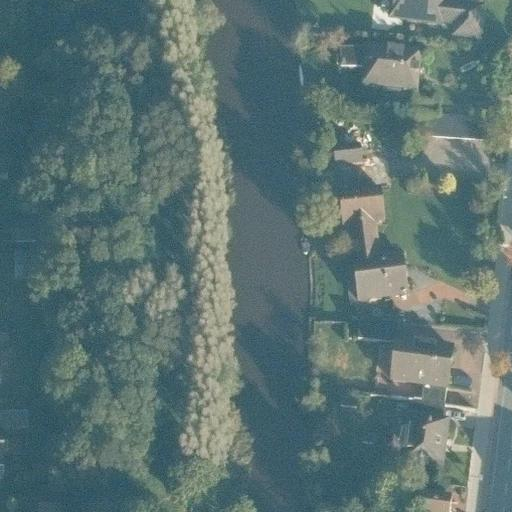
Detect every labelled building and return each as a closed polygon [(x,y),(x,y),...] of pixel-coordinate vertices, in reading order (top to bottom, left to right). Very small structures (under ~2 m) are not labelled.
[(451,37),(481,41),(485,4),(451,0),(389,0),(387,18),(452,26),(451,37)] [(420,97),(424,56),(368,49),(368,53),(342,52),(342,73),(365,73),(364,90),(420,97)] [(440,109),(414,106),(413,117),(439,120),(440,109)] [(494,124),(427,120),(426,141),(493,145),(494,124)] [(361,148),(333,152),(336,171),(364,167),(361,148)] [(355,262),(382,259),(378,226),(387,225),(383,192),(375,193),(374,186),(353,188),(354,196),(341,198),(345,234),(352,233),(355,262)] [(21,257),(21,280),(49,280),(49,257),(21,257)] [(355,262),(355,267),(353,267),(357,308),(410,302),(405,260),(382,262),(382,259),(355,262)] [(399,328),(361,325),(359,344),(397,348),(399,328)] [(12,340),(0,339),(0,348),(12,348),(12,340)] [(451,397),(456,353),(399,345),(393,389),(425,394),(448,397),(451,397)] [(425,394),(423,408),(446,410),(448,397),(425,394)] [(414,407),(412,421),(445,425),(446,410),(423,408),(414,407)] [(31,418),(3,418),(3,433),(31,433),(31,418)] [(446,477),(452,426),(445,425),(412,421),(408,420),(401,471),(446,477)] [(8,437),(0,436),(0,471),(9,472),(8,437)] [(451,511),(453,502),(423,499),(423,502),(406,500),(404,511),(451,511)]
